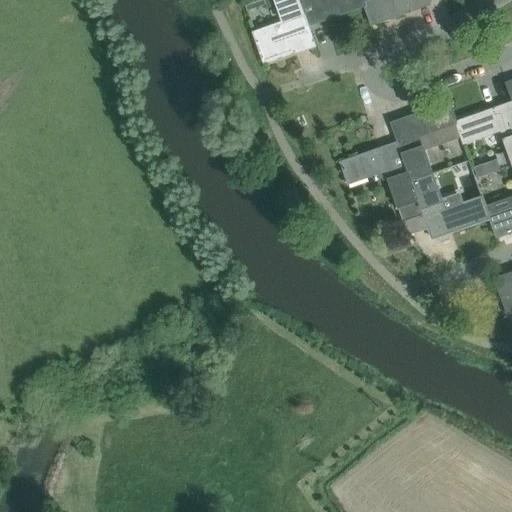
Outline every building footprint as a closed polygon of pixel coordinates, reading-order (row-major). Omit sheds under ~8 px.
[(315,44),(309,25),(307,26),(298,0),(276,0),(283,21),(253,31),(264,62),(295,51),(295,50),(314,43),(314,45),(315,44)] [(364,3),(365,3),(363,0),(298,0),(307,26),(309,25),(308,24),(327,17),(327,19),(365,6),(364,3)] [(430,4),(429,0),(372,0),(365,3),(364,3),(365,6),(372,24),(411,11),(410,9),(429,3),(429,4),(430,4)] [(265,6),(264,1),(245,7),(247,12),(265,6)] [(457,125),(457,121),(450,102),(411,115),(411,117),(393,124),(392,122),(391,123),(399,143),(412,181),(433,174),(423,145),(444,138),(441,130),(457,125)] [(511,103),(495,109),(494,107),(457,121),(457,125),(464,144),(500,131),(511,164),(511,103)] [(424,215),(412,181),(399,143),(380,150),(379,148),(340,162),(348,184),(349,183),(368,177),(378,173),(391,184),(398,207),(404,222),(424,215)] [(463,191),(442,198),(433,174),(412,181),(424,215),(432,239),(433,238),(433,237),(451,230),(452,232),(490,218),(489,216),(483,197),(467,202),(463,191)] [(511,207),(489,216),(490,218),(497,237),(511,231),(511,207)] [(413,246),(409,236),(378,247),(385,256),(413,246)] [(511,272),(495,278),(495,279),(497,279),(503,297),(502,298),(511,326),(511,272)]
